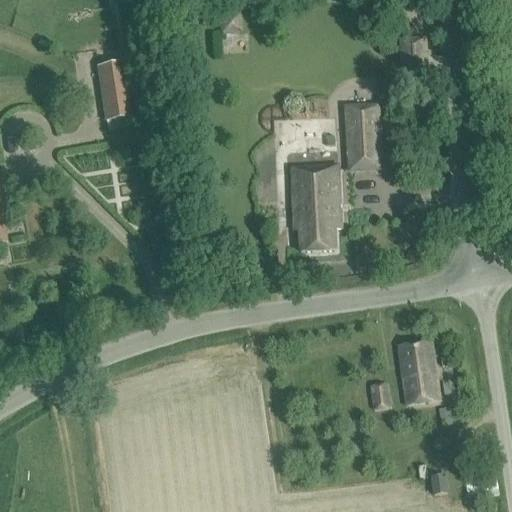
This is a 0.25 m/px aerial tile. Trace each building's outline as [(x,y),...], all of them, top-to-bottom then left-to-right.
[(234,20),(230,39),(252,44),(256,25),(234,20)] [(401,40),(403,84),(428,82),(425,38),(401,40)] [(131,118),(127,96),(122,63),(95,67),(104,123),(131,118)] [(6,112),(21,130),(34,119),(19,101),(6,112)] [(408,103),(400,108),(405,115),(412,110),(408,103)] [(383,169),(379,106),(346,108),(350,171),(383,169)] [(301,253),(336,251),(335,233),(342,230),(338,168),(293,170),(295,232),(300,231),(301,253)] [(399,347),(407,406),(440,402),(432,343),(399,347)] [(440,361),(441,369),(451,367),(450,359),(440,361)] [(372,387),(374,410),(390,408),(388,385),(372,387)] [(446,477),(433,479),(435,496),(449,494),(446,477)]
